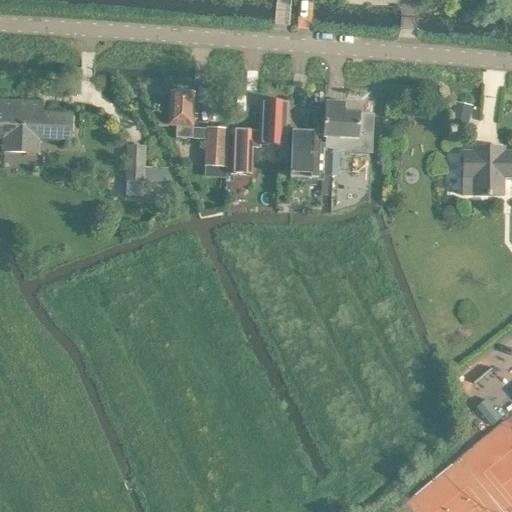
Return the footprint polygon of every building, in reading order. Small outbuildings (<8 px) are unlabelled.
[(203,168),(224,169),(227,130),(206,129),(206,130),(193,129),(195,93),(170,91),(167,125),(176,126),(175,139),(205,141),(203,168)] [(0,99),(0,138),(3,139),(3,152),(37,154),(37,140),(70,141),(71,112),(41,111),(41,101),(0,99)] [(325,100),(322,137),(358,140),(360,112),(344,111),(344,101),(325,100)] [(286,135),(284,134),(286,102),(261,101),(259,135),(229,134),(226,192),(238,192),(238,174),(242,174),(242,163),(255,164),(257,147),(286,149),(286,135)] [(455,103),(450,123),(468,126),(472,106),(455,103)] [(291,133),(289,178),(323,180),(323,174),(324,150),(324,144),(312,144),(312,134),(291,133)] [(125,197),(142,198),(143,182),(144,148),(127,147),(125,187),(125,197)] [(462,196),(504,196),(504,179),(511,178),(511,150),(504,151),(504,147),(472,147),(472,151),(462,151),(462,196)] [(337,150),(324,150),(323,174),(330,175),(331,175),(336,175),(337,150)] [(170,181),(172,181),(174,181),(168,168),(166,168),(163,168),(144,167),(144,180),(170,181)] [(331,175),(330,175),(323,174),(323,180),(322,185),(330,186),(331,175)] [(502,418),(487,399),(477,408),(492,426),(502,418)]
